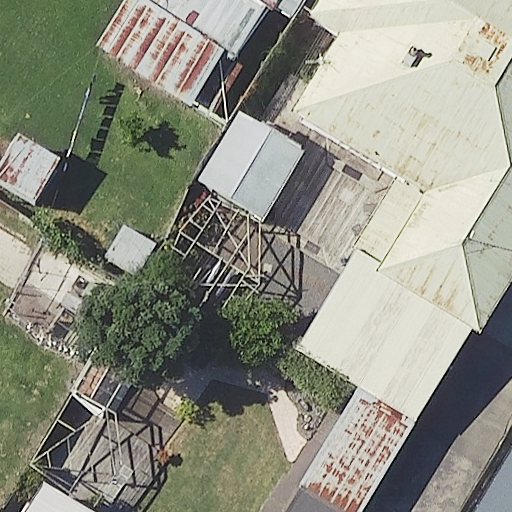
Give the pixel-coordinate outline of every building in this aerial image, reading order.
[(300,0),(143,0),(99,65),(207,138),(300,0)] [(511,0),(368,0),(288,130),(362,176),(261,339),(331,383),(250,511),(327,511),(511,216),(511,0)] [(102,292),(0,230),(0,277),(41,303),(26,328),(66,352),(102,292)] [(511,511),(511,431),(492,420),(439,511),(511,511)] [(0,511),(65,511),(9,476),(0,490),(0,511)]
